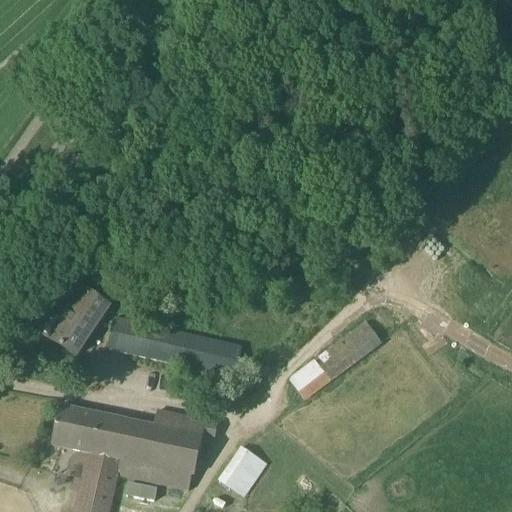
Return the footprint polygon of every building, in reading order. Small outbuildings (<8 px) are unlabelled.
[(79,359),(112,309),(79,287),(66,308),(68,310),(62,320),(56,316),(43,334),(43,335),(79,359)] [(241,347),(236,346),(115,318),(107,352),(186,370),(219,378),(228,380),(233,381),(241,347)] [(382,346),(365,323),(289,380),(305,403),(382,346)] [(53,447),(120,463),(117,476),(188,492),(191,478),(194,478),(202,440),(215,442),(219,427),(159,414),(155,428),(61,408),(53,447)] [(263,463),(249,453),(241,448),(218,482),(243,499),(264,469),(260,466),(263,463)] [(303,471),(290,485),(309,502),(321,488),(303,471)] [(82,489),(77,511),(108,511),(112,496),(82,489)]
